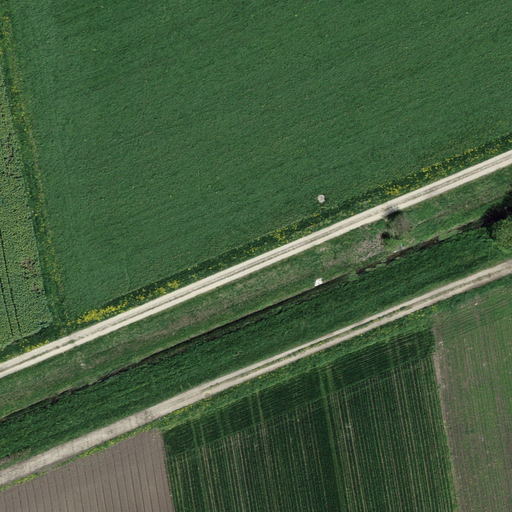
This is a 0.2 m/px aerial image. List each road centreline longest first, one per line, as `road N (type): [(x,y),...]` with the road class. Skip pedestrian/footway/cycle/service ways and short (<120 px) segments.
road 1 (track): [(0,370),(511,158)]
road 2 (track): [(0,478),(511,271)]
